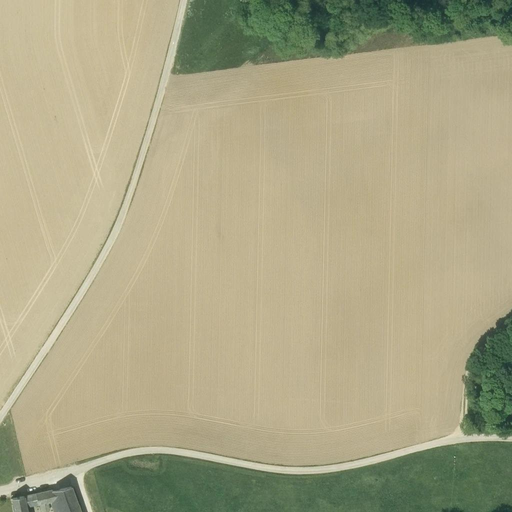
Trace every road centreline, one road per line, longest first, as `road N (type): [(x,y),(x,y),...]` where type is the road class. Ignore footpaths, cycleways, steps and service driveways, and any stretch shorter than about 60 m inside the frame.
road 1 (unclassified): [(0,491),(144,450),(324,469),(447,440),(511,437)]
road 2 (unclassified): [(183,0),(117,224),(0,417)]
road 3 (track): [(464,438),(471,366),(511,326)]
